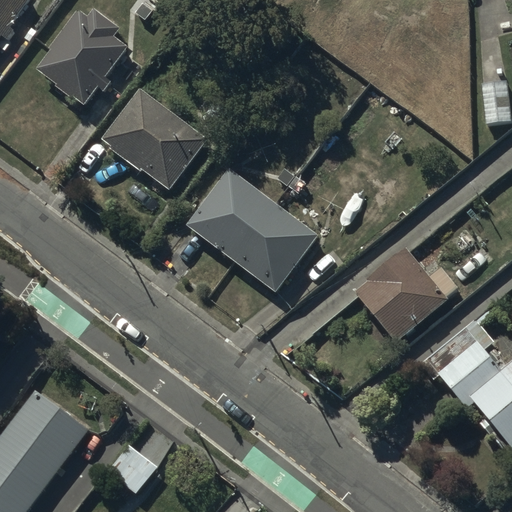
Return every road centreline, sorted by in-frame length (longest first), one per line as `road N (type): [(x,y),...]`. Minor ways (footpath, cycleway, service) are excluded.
road 1 (residential): [(511,152),(233,380)]
road 2 (unclassified): [(0,204),(233,380)]
road 3 (unclassified): [(233,380),(400,511)]
